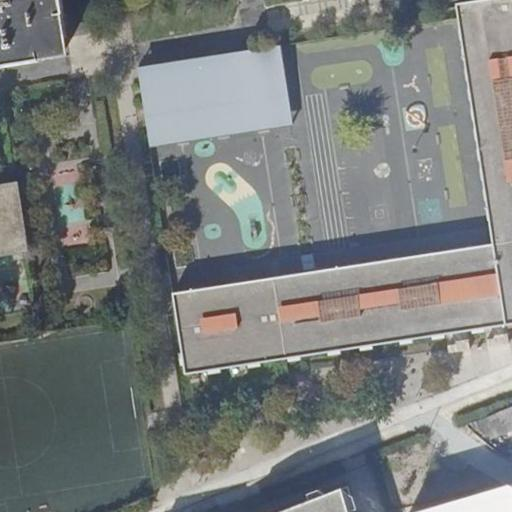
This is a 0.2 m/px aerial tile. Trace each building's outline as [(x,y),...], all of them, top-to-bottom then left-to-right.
[(0,0),(0,67),(40,62),(40,60),(69,55),(66,37),(68,36),(61,0),(0,0)] [(209,305),(178,310),(179,313),(188,373),(289,357),(511,321),(511,0),(463,0),(456,1),(458,15),(495,241),(276,276),(278,285),(217,292),(219,306),(210,307),(209,305)] [(279,43),(137,65),(138,70),(150,146),(292,123),(279,43)] [(0,246),(26,243),(16,182),(0,184),(0,246)] [(26,243),(0,246),(0,251),(27,247),(26,243)] [(276,276),(175,292),(178,310),(209,305),(210,307),(219,306),(217,292),(278,285),(276,276)] [(511,511),(511,482),(511,481),(406,510),(406,511),(511,511)]
